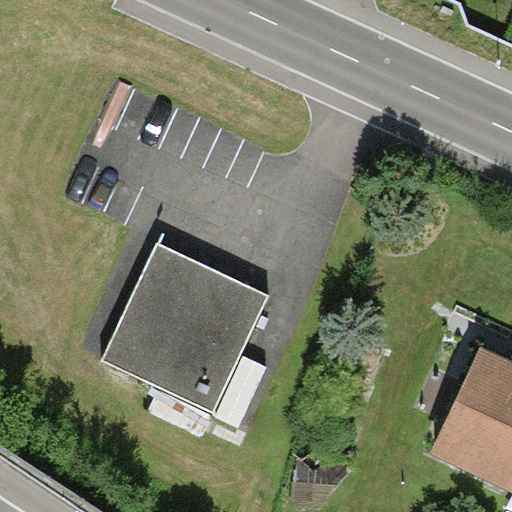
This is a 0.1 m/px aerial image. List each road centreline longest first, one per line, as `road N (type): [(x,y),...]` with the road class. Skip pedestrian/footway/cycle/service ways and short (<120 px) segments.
road 1 (unknown): [(347,56),(303,214),(270,218),(143,159)]
road 2 (primary): [(223,0),(511,129)]
